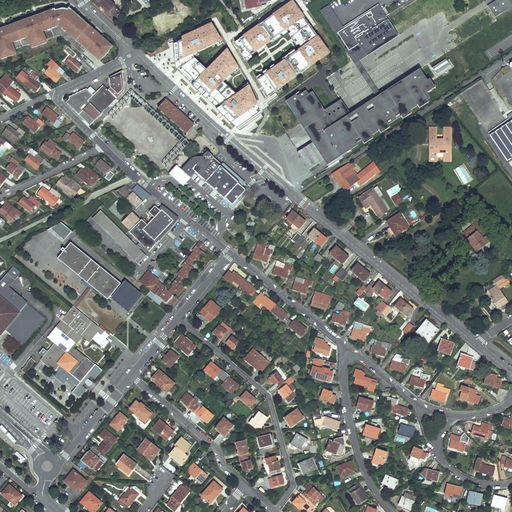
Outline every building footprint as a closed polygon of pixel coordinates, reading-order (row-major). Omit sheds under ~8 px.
[(97,0),(99,1),(98,2),(110,12),(111,12),(120,21),(124,16),(121,13),(122,13),(115,7),(116,6),(111,1),(112,0),(97,0)] [(292,0),(243,36),(234,42),(245,60),(288,29),(301,47),(257,79),(268,96),(331,52),(292,0)] [(511,5),(511,2),(510,0),(495,0),(488,5),(496,17),(511,5)] [(338,33),(344,28),(329,5),(320,11),(355,64),(359,62),(367,56),(359,44),(350,51),(338,33)] [(389,18),(380,5),(344,28),(338,33),(350,51),(359,44),(356,39),(389,18)] [(57,8),(0,28),(0,55),(1,60),(19,54),(14,43),(29,38),(32,49),(50,43),(46,31),(62,26),(102,62),(116,46),(72,7),(70,9),(67,8),(58,10),(57,8)] [(480,19),(487,14),(484,9),(476,14),(480,19)] [(398,22),(402,29),(424,18),(420,11),(398,22)] [(168,15),(157,20),(161,30),(166,29),(166,30),(179,26),(176,17),(173,18),(172,17),(171,16),(170,15),(168,15)] [(400,36),(389,18),(356,39),(359,44),(367,56),(400,36)] [(126,22),(116,25),(121,30),(129,28),(126,22)] [(192,55),(222,41),(211,23),(181,36),(181,40),(183,59),(192,55)] [(183,59),(181,40),(174,44),(176,70),(193,85),(207,70),(192,55),(183,59)] [(73,57),(76,54),(68,46),(65,50),(73,57)] [(239,67),(228,48),(207,70),(193,85),(207,100),(224,82),(239,67)] [(77,72),(80,69),(82,66),(70,57),(65,63),(77,72)] [(435,75),(453,67),(449,58),(432,66),(435,75)] [(65,71),(54,61),(52,64),(57,68),(55,70),(62,75),(65,71)] [(359,62),(355,64),(376,96),(380,93),(359,62)] [(57,68),(52,64),(45,73),(57,82),(62,75),(55,70),(57,68)] [(420,67),(380,93),(376,96),(350,113),(332,124),(323,130),(340,156),(363,142),(364,144),(373,138),(371,136),(379,130),(381,133),(390,127),(388,124),(401,116),(403,119),(412,113),(410,110),(418,105),(419,108),(430,101),(428,99),(430,97),(427,92),(436,86),(430,77),(428,79),(420,67)] [(508,80),(511,77),(511,72),(509,68),(503,71),(508,80)] [(108,90),(116,98),(123,90),(124,88),(122,71),(109,77),(110,88),(108,90)] [(37,77),(35,75),(32,73),(25,83),(36,92),(41,85),(35,80),(37,77)] [(5,76),(0,81),(0,92),(3,94),(4,93),(15,102),(21,95),(9,86),(12,82),(5,76)] [(231,123),(238,118),(223,103),(236,94),(224,82),(207,100),(231,123)] [(108,90),(105,87),(103,85),(93,95),(86,89),(69,97),(70,99),(67,102),(90,126),(109,107),(110,108),(118,100),(117,99),(116,98),(108,90)] [(236,94),(223,103),(238,118),(258,104),(249,85),(236,94)] [(478,91),(482,98),(487,95),(483,88),(478,91)] [(305,90),(296,95),(299,99),(308,93),(305,90)] [(295,93),(285,101),(303,129),(325,114),(323,110),(324,110),(312,91),(308,93),(299,99),(296,95),(295,93)] [(166,99),(162,103),(160,106),(158,108),(186,133),(192,128),(194,125),(166,99)] [(324,109),(324,110),(323,110),(325,114),(332,124),(350,113),(341,99),(324,109)] [(54,123),(53,124),(53,125),(57,128),(62,122),(57,119),(59,117),(47,108),(42,114),(51,121),(54,123)] [(325,114),(303,129),(326,165),(340,156),(323,130),(332,124),(325,114)] [(488,133),(506,161),(511,158),(511,115),(508,118),(509,119),(488,133)] [(28,116),(25,120),(23,123),(34,132),(40,126),(43,128),(46,124),(39,118),(36,123),(28,116)] [(475,124),(484,123),(483,116),(474,118),(475,124)] [(248,132),(257,126),(254,122),(245,128),(248,132)] [(9,126),(7,129),(4,132),(15,142),(21,135),(23,136),(26,133),(20,127),(16,132),(9,126)] [(436,129),(429,129),(429,157),(436,157),(436,154),(443,154),(443,162),(450,162),(450,132),(443,132),(443,140),(436,140),(436,129)] [(67,133),(64,136),(62,139),(66,142),(68,139),(80,148),(85,142),(73,133),(71,136),(67,133)] [(45,141),(43,144),(40,148),(56,160),(61,153),(54,148),(57,144),(51,139),(47,143),(45,141)] [(30,153),(27,156),(25,159),(37,169),(42,163),(35,157),(37,154),(38,153),(32,148),(28,152),(30,153)] [(209,157),(210,156),(211,155),(207,151),(204,155),(204,156),(204,157),(193,169),(201,176),(233,204),(246,190),(231,177),(232,176),(220,165),(220,166),(211,159),(209,157)] [(37,154),(35,157),(42,163),(44,159),(37,154)] [(11,163),(8,166),(6,169),(17,178),(22,172),(16,167),(18,163),(19,162),(12,157),(9,162),(11,163)] [(201,176),(193,169),(204,157),(193,159),(184,170),(182,169),(175,177),(188,189),(201,176)] [(107,175),(106,176),(105,178),(109,181),(115,174),(111,171),(112,169),(100,160),(95,166),(107,175)] [(351,162),(332,175),(346,191),(353,185),(355,188),(358,185),(359,187),(375,175),(379,173),(373,164),(358,175),(354,170),(356,168),(351,162)] [(25,169),(18,163),(16,167),(22,172),(25,169)] [(91,170),(89,174),(81,168),(76,175),(91,187),(97,180),(95,178),(97,175),(91,170)] [(269,183),(261,176),(256,182),(264,188),(269,183)] [(75,193),(81,186),(73,180),(70,183),(69,182),(63,178),(63,177),(57,185),(64,190),(69,194),(71,192),(73,194),(75,193)] [(118,190),(126,198),(136,208),(142,202),(137,197),(135,194),(132,192),(131,194),(130,192),(132,190),(127,186),(118,190)] [(43,187),(40,190),(38,193),(49,202),(54,196),(56,198),(60,194),(53,189),(50,193),(43,187)] [(387,211),(372,189),(360,197),(365,206),(369,203),(378,217),(387,211)] [(118,190),(115,191),(124,201),(126,198),(118,190)] [(135,194),(137,197),(141,200),(143,199),(141,196),(142,195),(140,194),(138,193),(137,192),(135,194)] [(391,197),(395,206),(403,202),(399,193),(391,197)] [(24,196),(21,200),(19,203),(30,212),(36,206),(37,207),(40,203),(34,198),(31,202),(24,196)] [(14,207),(8,202),(5,206),(11,211),(14,207)] [(488,212),(481,203),(478,206),(484,215),(488,212)] [(11,211),(5,206),(0,211),(0,212),(13,223),(15,221),(13,219),(16,215),(18,216),(21,212),(14,207),(11,211)] [(177,219),(162,206),(159,209),(155,206),(150,212),(155,217),(149,225),(146,223),(147,221),(144,219),(143,221),(143,220),(141,222),(140,221),(129,232),(149,252),(159,240),(156,238),(160,235),(162,237),(177,219)] [(138,264),(142,260),(146,256),(101,211),(93,218),(138,264)] [(299,217),(292,211),(286,219),(288,220),(285,223),(290,227),(299,217)] [(132,212),(122,222),(130,229),(139,220),(132,212)] [(399,214),(387,222),(396,235),(408,227),(399,214)] [(305,222),(299,217),(290,227),(294,231),(297,227),(299,229),(305,222)] [(72,231),(61,222),(50,229),(64,240),(72,231)] [(487,235),(477,222),(463,233),(476,252),(492,240),(488,234),(487,235)] [(314,241),(320,234),(314,229),(308,236),(314,241)] [(296,243),(301,235),(298,233),(292,240),(296,243)] [(327,239),(320,234),(314,241),(321,247),(324,243),(327,239)] [(305,238),(301,235),(296,243),(293,246),(298,250),(301,246),(299,245),(305,238)] [(203,249),(204,248),(206,246),(200,241),(193,250),(194,251),(182,266),(183,267),(178,274),(179,276),(172,284),(174,286),(168,292),(166,290),(167,288),(158,281),(154,287),(153,286),(158,280),(147,271),(139,282),(149,291),(147,294),(159,303),(163,299),(171,306),(174,302),(170,298),(175,293),(178,295),(184,287),(178,283),(180,281),(182,283),(194,269),(188,264),(189,263),(192,265),(195,262),(193,261),(195,259),(199,261),(205,254),(199,249),(200,247),(203,249)] [(107,299),(114,291),(120,283),(71,243),(58,258),(91,285),(107,299)] [(269,249),(267,249),(266,248),(266,247),(258,244),(253,258),(267,262),(270,255),(272,256),(275,246),(270,245),(269,249)] [(336,259),(342,251),(336,246),(330,254),(336,259)] [(493,253),(490,250),(481,257),(483,260),(493,253)] [(348,257),(342,251),(336,259),(342,264),(345,260),(348,257)] [(475,262),(474,260),(465,266),(468,270),(471,267),(471,265),(475,262)] [(293,265),(286,263),(284,269),(277,267),(275,266),(273,274),(287,278),(288,274),(289,270),(291,271),(293,265)] [(358,277),(363,269),(357,264),(351,271),(358,277)] [(345,270),(341,267),(335,275),(336,276),(335,278),(337,280),(339,278),(345,270)] [(370,275),(363,269),(358,277),(364,282),(367,278),(370,275)] [(234,281),(240,287),(246,280),(234,271),(232,273),(229,271),(228,270),(223,277),(225,278),(227,280),(228,277),(234,281)] [(348,273),(345,270),(339,278),(342,281),(348,273)] [(0,281),(0,295),(20,313),(6,329),(8,331),(12,327),(13,327),(15,325),(22,330),(22,331),(22,332),(23,333),(24,334),(25,334),(26,334),(27,334),(27,333),(32,328),(33,329),(39,322),(36,319),(40,315),(27,303),(28,303),(28,302),(9,286),(16,279),(8,272),(0,281)] [(307,293),(308,290),(309,286),(311,286),(313,281),(305,279),(303,284),(294,282),(292,290),(307,293)] [(246,280),(240,287),(252,296),(250,299),(254,301),(259,295),(255,292),(257,290),(246,280)] [(379,294),(385,287),(379,281),(376,284),(372,281),(366,289),(369,291),(367,294),(371,297),(375,291),(379,294)] [(503,286),(501,283),(489,291),(493,297),(492,298),(498,307),(507,302),(499,288),(503,286)] [(73,306),(75,308),(93,287),(91,285),(73,306)] [(366,289),(362,286),(357,293),(360,296),(366,289)] [(392,292),(385,287),(379,294),(386,300),(389,296),(392,292)] [(271,311),(276,305),(261,292),(259,295),(254,301),(253,302),(259,307),(261,304),(271,311)] [(311,305),(319,308),(326,310),(327,308),(328,309),(332,297),(315,292),(311,305)] [(0,295),(0,335),(6,329),(20,313),(0,295)] [(401,312),(407,304),(400,299),(394,306),(401,312)] [(203,314),(203,315),(202,315),(210,322),(221,309),(210,300),(200,312),(203,314)] [(381,301),(376,308),(378,310),(384,303),(381,301)] [(340,302),(338,304),(336,307),(342,310),(345,305),(340,302)] [(12,327),(8,331),(23,344),(46,319),(28,303),(27,303),(40,315),(36,319),(39,322),(33,329),(32,328),(27,333),(27,334),(26,334),(25,334),(24,334),(23,333),(22,332),(22,331),(22,330),(15,325),(13,327),(12,327)] [(382,313),(387,306),(384,303),(378,310),(376,313),(380,316),(382,313)] [(414,310),(407,304),(401,312),(407,317),(410,313),(414,310)] [(281,323),(284,326),(289,319),(286,317),(288,314),(276,305),(271,311),(283,321),(281,323)] [(56,327),(48,337),(55,343),(41,360),(55,372),(60,365),(80,382),(71,393),(79,399),(87,389),(82,386),(85,383),(88,379),(90,376),(95,380),(103,370),(95,364),(95,365),(95,364),(74,348),(75,346),(77,345),(83,337),(89,343),(92,339),(100,346),(106,339),(101,335),(104,331),(105,330),(100,325),(99,327),(75,308),(73,306),(56,327)] [(391,309),(387,306),(382,313),(385,316),(388,313),(391,309)] [(343,312),(342,312),(340,312),(339,315),(334,313),(331,321),(346,326),(348,318),(350,319),(352,313),(344,311),(343,312)] [(200,312),(197,316),(201,319),(208,322),(209,321),(202,315),(203,315),(203,314),(200,312)] [(289,319),(284,326),(288,329),(289,326),(301,336),(306,330),(294,320),(293,322),(289,319)] [(426,319),(421,325),(417,331),(429,341),(439,330),(426,319)] [(225,339),(232,331),(232,330),(223,322),(219,326),(213,332),(220,338),(222,337),(225,339)] [(368,334),(369,330),(371,327),(355,322),(353,329),(352,328),(350,336),(365,341),(367,333),(368,334)] [(413,327),(411,326),(410,324),(404,331),(407,335),(413,327)] [(227,344),(229,346),(232,348),(238,340),(233,337),(236,334),(232,331),(225,339),(228,342),(227,344)] [(188,355),(192,351),(195,346),(182,335),(175,344),(188,355)] [(316,338),(315,340),(315,343),(316,343),(314,351),(328,355),(330,347),(322,345),(323,340),(316,338)] [(442,339),(440,344),(438,349),(450,354),(454,343),(442,339)] [(101,349),(91,342),(86,349),(87,351),(95,357),(101,349)] [(382,342),(381,344),(381,347),(376,345),(372,344),(370,352),(384,356),(386,349),(388,349),(390,344),(382,342)] [(77,345),(75,346),(78,346),(86,352),(87,351),(86,349),(79,344),(77,345)] [(259,369),(260,371),(261,372),(269,363),(254,350),(245,359),(258,371),(259,369)] [(163,361),(166,364),(170,367),(179,357),(171,351),(163,361)] [(403,356),(400,355),(397,353),(392,360),(391,360),(390,368),(404,372),(406,364),(408,365),(410,360),(403,357),(403,356)] [(461,353),(459,359),(457,364),(466,368),(469,369),(473,358),(461,353)] [(25,374),(35,361),(31,358),(26,363),(27,363),(23,368),(22,368),(21,370),(25,374)] [(313,366),(312,370),(310,375),(315,376),(316,375),(326,378),(325,379),(331,381),(333,372),(322,369),(323,364),(315,361),(314,366),(313,366)] [(216,376),(220,379),(226,372),(222,369),(221,371),(210,362),(205,369),(211,375),(211,376),(214,378),(216,376)] [(363,377),(363,375),(364,373),(360,370),(356,369),(354,376),(356,377),(354,383),(369,387),(368,389),(373,391),(375,383),(371,381),(371,379),(363,377)] [(171,387),(174,384),(174,383),(160,371),(153,379),(167,392),(169,390),(171,387)] [(226,388),(226,387),(232,393),(239,385),(229,377),(230,376),(226,372),(220,379),(224,382),(222,385),(226,388)] [(277,382),(280,386),(284,382),(276,372),(273,374),(273,373),(269,376),(270,377),(269,377),(275,384),(277,382)] [(419,375),(419,377),(412,375),(411,375),(409,383),(423,387),(425,380),(428,381),(430,375),(420,372),(419,375)] [(497,375),(492,374),(487,373),(484,384),(499,388),(501,379),(496,378),(497,375)] [(293,380),(290,377),(284,382),(280,386),(277,388),(288,402),(296,396),(292,391),(287,385),(290,382),(293,380)] [(296,389),(290,382),(287,385),(292,391),(296,389)] [(173,394),(178,388),(174,384),(171,387),(169,390),(173,394)] [(459,384),(458,387),(457,390),(461,391),(459,399),(478,404),(480,396),(476,395),(467,392),(468,388),(469,387),(459,384)] [(443,388),(442,392),(432,389),(430,397),(444,401),(447,393),(448,394),(450,390),(443,388)] [(330,401),(330,402),(329,402),(333,404),(335,396),(332,394),(333,392),(324,389),(320,397),(330,401)] [(250,407),(253,403),(257,400),(246,391),(240,398),(250,407)] [(387,401),(387,403),(390,404),(387,410),(402,415),(404,407),(396,404),(397,399),(389,397),(390,394),(388,392),(383,393),(383,396),(387,397),(385,400),(387,401)] [(187,406),(193,412),(197,407),(195,404),(197,402),(186,393),(181,400),(187,405),(187,406)] [(360,398),(358,403),(357,408),(370,412),(373,402),(360,398)] [(136,413),(140,417),(145,421),(148,417),(149,418),(153,414),(141,403),(140,404),(137,401),(131,408),(136,413)] [(207,423),(210,419),(213,415),(202,406),(203,405),(200,403),(197,407),(193,412),(207,423)] [(285,418),(288,422),(291,427),(303,418),(297,409),(285,418)] [(322,415),(320,415),(320,411),(312,412),(313,416),(314,422),(315,427),(324,425),(333,428),(332,428),(337,430),(340,422),(326,417),(322,418),(322,415)] [(250,423),(253,425),(256,427),(258,424),(261,426),(267,418),(259,412),(254,419),(253,419),(250,423)] [(110,424),(114,427),(118,431),(128,419),(120,413),(110,424)] [(215,428),(220,432),(224,436),(233,426),(224,418),(215,428)] [(400,418),(400,421),(399,423),(401,424),(398,432),(413,436),(415,428),(407,426),(408,421),(400,418)] [(511,420),(504,418),(502,426),(511,428),(511,420)] [(167,440),(170,436),(174,432),(160,420),(153,428),(167,440)] [(488,424),(486,423),(484,423),(483,428),(474,426),(471,434),(486,438),(488,430),(490,430),(492,423),(489,422),(488,424)] [(365,424),(364,430),(362,435),(377,439),(380,429),(365,424)] [(100,447),(103,450),(106,452),(117,439),(105,429),(100,435),(106,440),(100,447)] [(460,436),(450,434),(449,438),(450,438),(448,446),(462,450),(465,441),(468,442),(469,437),(468,437),(466,434),(464,432),(460,436)] [(297,433),(294,439),(291,444),(302,450),(308,440),(297,433)] [(257,438),(258,443),(260,448),(273,445),(270,434),(257,438)] [(170,453),(176,459),(181,464),(188,456),(184,453),(191,446),(182,437),(175,445),(177,447),(170,453)] [(344,445),(343,445),(345,442),(343,437),(335,439),(334,441),(330,439),(323,456),(330,459),(333,452),(340,455),(344,445)] [(151,460),(155,455),(159,450),(146,440),(138,450),(151,460)] [(239,456),(240,459),(248,457),(247,456),(249,455),(248,453),(245,441),(241,442),(236,443),(240,456),(239,456)] [(309,445),(309,449),(309,453),(318,452),(317,445),(309,445)] [(104,462),(101,459),(97,456),(100,453),(93,447),(82,460),(96,472),(104,462)] [(423,451),(419,449),(414,447),(410,456),(411,456),(409,461),(416,464),(418,459),(424,461),(427,453),(423,451)] [(383,464),(387,452),(377,448),(375,455),(374,455),(372,463),(378,465),(379,463),(383,464)] [(22,461),(25,457),(15,451),(12,455),(22,461)] [(129,474),(133,470),(137,465),(124,455),(117,464),(129,474)] [(500,463),(502,464),(505,464),(504,467),(511,468),(511,460),(506,459),(507,456),(502,455),(500,463)] [(269,472),(270,475),(279,473),(278,470),(280,469),(278,461),(277,461),(275,456),(266,459),(266,460),(267,463),(268,463),(270,471),(269,472)] [(248,457),(240,459),(241,463),(242,463),(244,470),(253,468),(251,460),(249,460),(248,457)] [(317,468),(312,457),(308,459),(313,470),(317,468)] [(478,457),(477,460),(476,463),(474,470),(488,473),(488,474),(493,476),(495,467),(483,464),(484,463),(481,462),(482,458),(478,457)] [(303,474),(308,472),(313,470),(308,459),(299,463),(303,474)] [(337,466),(339,471),(341,476),(354,471),(350,461),(337,466)] [(200,483),(204,479),(207,475),(194,463),(187,471),(200,483)] [(438,482),(440,472),(427,469),(426,468),(420,474),(425,479),(438,482)] [(78,492),(83,487),(87,481),(74,470),(65,481),(78,492)] [(266,489),(271,488),(275,486),(284,483),(281,472),(279,473),(270,475),(263,477),(266,489)] [(385,475),(383,479),(382,483),(394,489),(398,480),(385,475)] [(209,502),(212,499),(215,495),(216,496),(223,489),(214,481),(201,495),(202,496),(209,502)] [(9,485),(7,483),(0,490),(0,492),(2,494),(9,485)] [(304,487),(307,490),(309,492),(307,494),(305,497),(311,503),(316,498),(320,493),(309,483),(304,487)] [(357,484),(354,486),(350,489),(353,492),(351,493),(358,503),(365,498),(361,492),(362,491),(357,484)] [(444,494),(449,495),(454,496),(454,494),(460,495),(462,488),(447,484),(444,494)] [(21,495),(9,485),(2,494),(15,505),(18,502),(17,501),(21,495)] [(130,487),(126,493),(121,498),(121,499),(119,502),(127,508),(129,505),(130,505),(141,491),(135,486),(130,487)] [(166,505),(170,508),(174,511),(181,504),(180,503),(189,492),(181,486),(170,499),(171,499),(166,505)] [(469,491),(468,497),(467,502),(480,505),(483,494),(469,491)] [(92,511),(94,511),(98,508),(102,503),(89,492),(81,502),(92,511)] [(305,497),(301,493),(293,502),(300,509),(303,506),(309,511),(315,506),(312,503),(311,503),(305,497)] [(320,493),(316,498),(320,502),(324,497),(320,493)] [(494,495),(492,500),(491,506),(505,509),(508,498),(494,495)] [(202,496),(200,499),(207,504),(209,502),(202,496)] [(409,496),(408,499),(403,497),(401,496),(398,505),(411,510),(414,502),(415,499),(409,496)]
